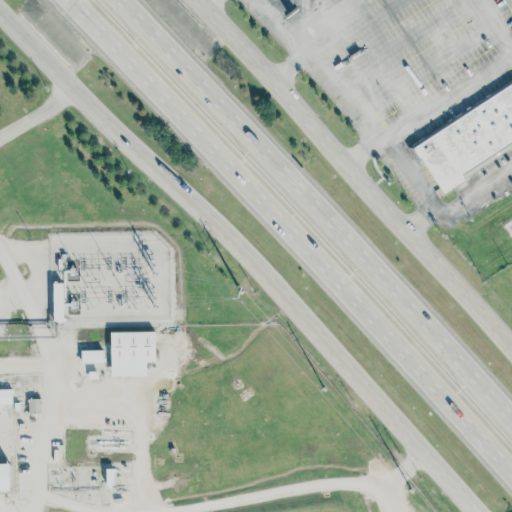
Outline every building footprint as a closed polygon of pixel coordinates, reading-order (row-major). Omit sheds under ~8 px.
[(511,79),(407,148),(420,166),(424,164),(444,195),(466,181),(465,178),(511,147),(511,79)] [(53,322),(52,283),(63,283),(63,322),(53,322)] [(154,331),(155,361),(146,362),(146,376),(111,376),(110,332),(154,331)] [(81,350),(102,350),(102,363),(81,363),(81,350)] [(88,372),(97,371),(98,379),(88,379),(88,372)] [(0,389),(11,389),(12,404),(0,404),(0,389)] [(28,399),(40,399),(41,413),(28,413),(28,399)] [(0,464),(9,464),(9,491),(0,491),(0,464)] [(105,485),(105,469),(113,469),(113,485),(105,485)]
